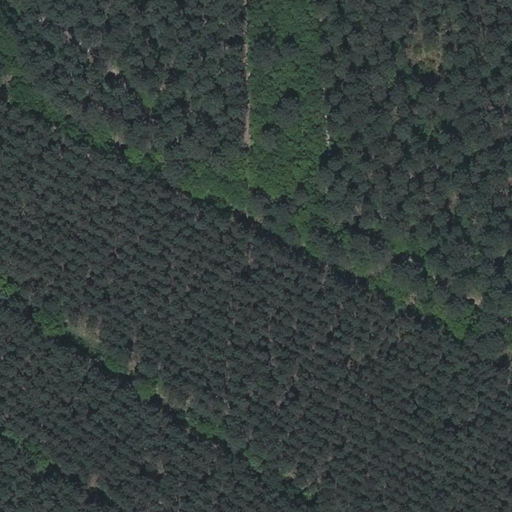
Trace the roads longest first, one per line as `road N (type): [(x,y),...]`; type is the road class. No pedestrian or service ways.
road 1 (track): [(511,317),(345,223),(307,214),(251,184),(253,0)]
road 2 (track): [(251,184),(185,146),(91,42),(0,6)]
